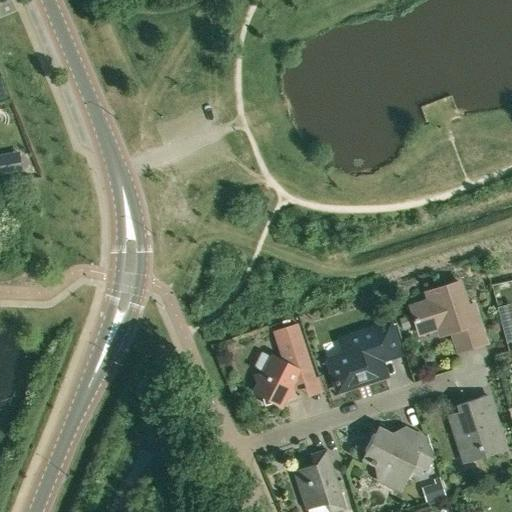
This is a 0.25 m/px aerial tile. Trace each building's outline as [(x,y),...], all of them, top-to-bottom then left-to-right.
[(18,151),(0,153),(0,174),(22,171),(18,151)] [(441,335),(450,332),(456,352),(485,342),(473,304),(467,306),(459,282),(423,293),(426,301),(411,306),(419,333),(438,327),(441,335)] [(337,340),(342,356),(328,361),(338,390),(386,375),(380,356),(399,350),(390,323),(337,340)] [(511,340),(511,324),(502,327),(506,342),(511,340)] [(255,375),(258,384),(255,391),(262,395),(265,404),(274,401),(282,405),(286,398),(294,395),(291,384),(303,381),(308,395),(323,391),(318,375),(314,376),(298,327),(280,333),(288,360),(285,362),(273,355),(264,372),(255,375)] [(461,412),(449,416),(461,453),(473,450),(476,457),(506,447),(489,396),(459,406),(461,412)] [(374,433),(362,456),(361,460),(373,466),(376,480),(398,492),(413,460),(426,467),(431,456),(425,437),(422,436),(411,438),(408,443),(382,431),(374,433)] [(314,463),(293,470),(305,509),(326,502),(329,511),(330,511),(345,507),(326,449),(311,454),(314,463)] [(426,500),(445,496),(441,479),(421,484),(426,500)]
